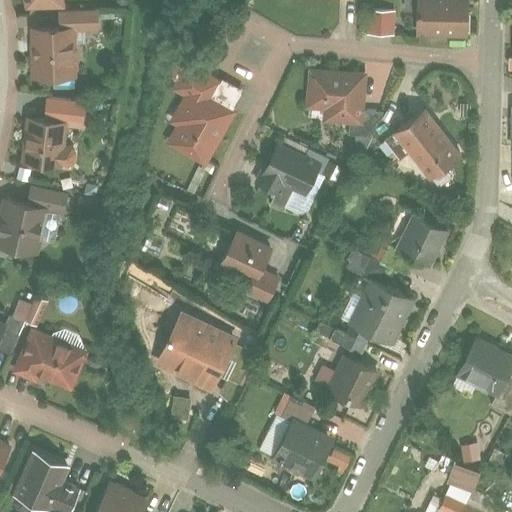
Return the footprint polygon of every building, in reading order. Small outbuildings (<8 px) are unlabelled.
[(24,0),(26,10),(66,5),(65,0),(24,0)] [(404,0),(404,11),(419,11),(419,0),(404,0)] [(419,0),(419,11),(419,35),(470,36),(471,0),(419,0)] [(61,9),(61,26),(75,26),(101,26),(100,9),(61,9)] [(396,9),(368,9),(367,34),(395,34),(396,9)] [(61,26),(32,26),(32,79),(76,78),(75,26),(61,26)] [(166,71),(175,77),(185,60),(176,55),(166,71)] [(207,165),(237,111),(234,110),(210,96),(220,79),(188,61),(172,88),(184,95),(170,121),(176,124),(170,135),(176,139),(172,145),(207,165)] [(371,71),(310,66),(307,105),(325,106),(324,122),(366,125),(371,71)] [(222,76),(220,79),(210,96),(234,110),(246,90),(222,76)] [(85,99),(70,98),(69,117),(84,118),(85,99)] [(464,152),(427,106),(395,132),(431,178),(464,152)] [(69,120),(28,115),(22,162),(63,167),(69,120)] [(321,164),(277,141),(256,180),(277,191),(282,182),(294,189),(306,195),(318,171),(321,164)] [(326,176),(318,171),(306,195),(294,189),(285,206),(305,217),(326,176)] [(48,208),(5,197),(0,215),(0,246),(36,256),(48,208)] [(94,199),(81,197),(78,211),(92,214),(94,199)] [(450,227),(414,210),(400,240),(436,257),(450,227)] [(274,249),(236,230),(219,264),(249,279),(243,291),(249,294),(268,303),(280,279),(263,270),(274,249)] [(347,265),(363,272),(372,253),(356,246),(347,265)] [(372,275),(388,283),(396,268),(372,256),(365,272),(372,275)] [(388,283),(372,275),(350,321),(392,341),(414,296),(388,283)] [(34,327),(38,329),(51,301),(37,294),(32,305),(25,320),(24,323),(34,327)] [(25,320),(32,305),(20,300),(13,314),(25,320)] [(183,308),(155,365),(163,369),(214,394),(242,336),(205,318),(183,308)] [(64,327),(50,335),(38,329),(34,327),(13,373),(36,384),(39,377),(71,392),(89,353),(84,350),(81,335),(64,327)] [(352,348),(357,338),(336,328),(331,338),(352,348)] [(511,350),(481,335),(468,356),(457,375),(500,396),(511,375),(511,372),(511,350)] [(380,371),(344,354),(327,392),(363,408),(380,371)] [(284,386),(290,373),(277,368),(272,380),(284,386)] [(511,412),(511,375),(500,396),(496,404),(511,412)] [(295,418),(303,401),(285,392),(276,412),(294,420),(295,418)] [(295,418),(308,424),(316,407),(303,401),(295,418)] [(294,420),(274,461),(316,481),(336,437),(308,424),(295,418),(294,420)] [(0,478),(14,447),(0,440),(0,478)] [(73,468),(34,451),(14,496),(36,505),(49,511),(51,511),(54,511),(56,511),(72,511),(82,489),(67,483),(73,468)] [(455,479),(474,488),(475,487),(482,471),(463,462),(455,479)] [(448,492),(468,502),(474,488),(455,479),(448,492)] [(146,511),(151,503),(111,483),(95,511),(146,511)] [(474,488),(468,502),(487,510),(494,496),(475,487),(474,488)] [(448,492),(440,509),(445,511),(486,511),(487,510),(468,502),(448,492)]
